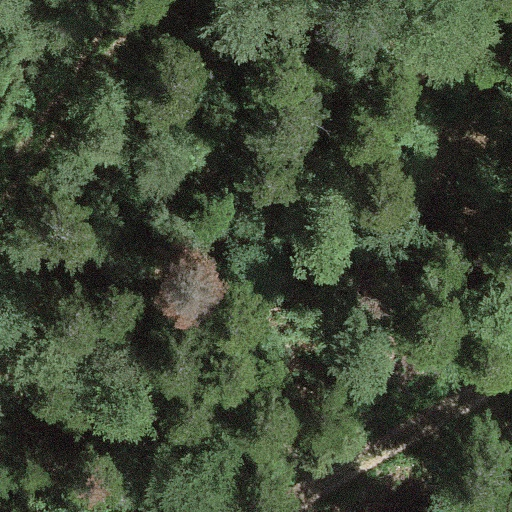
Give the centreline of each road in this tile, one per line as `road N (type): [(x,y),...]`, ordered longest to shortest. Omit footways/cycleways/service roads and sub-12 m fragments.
road 1 (track): [(511,372),(264,511)]
road 2 (track): [(0,195),(147,0)]
